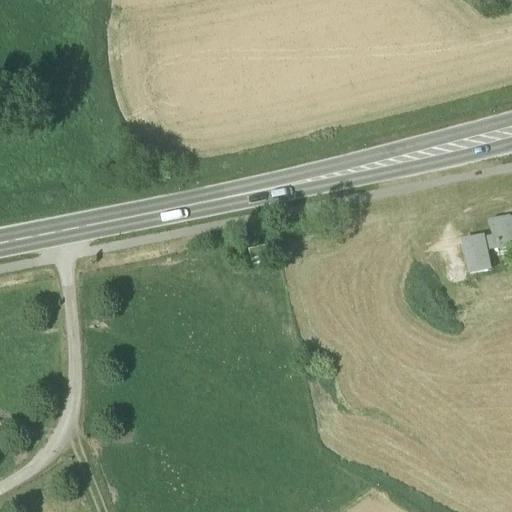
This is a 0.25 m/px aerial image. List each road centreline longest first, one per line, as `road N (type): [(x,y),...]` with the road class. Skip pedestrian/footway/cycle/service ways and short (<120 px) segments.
road 1 (secondary): [(511,131),(381,168),(0,247)]
road 2 (track): [(0,341),(94,330),(434,511)]
